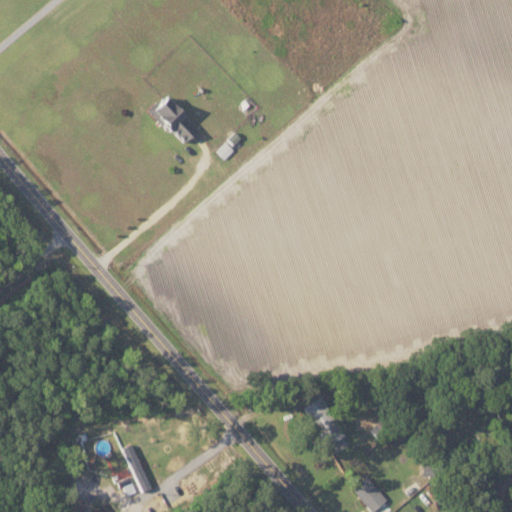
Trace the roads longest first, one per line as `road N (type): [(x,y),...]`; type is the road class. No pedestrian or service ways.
road 1 (residential): [(304,511),(0,153)]
road 2 (residential): [(98,268),(207,164)]
